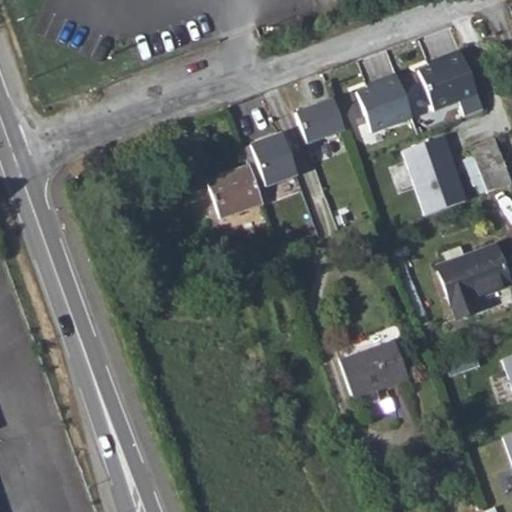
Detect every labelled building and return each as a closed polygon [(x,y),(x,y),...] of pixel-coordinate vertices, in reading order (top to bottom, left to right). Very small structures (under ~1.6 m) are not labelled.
[(482,112),(458,51),(440,59),(441,62),(417,72),(432,112),(464,100),(466,104),(459,107),(464,119),(482,112)] [(410,119),(394,75),(378,81),(380,85),(355,94),(370,134),(410,119)] [(294,114),(305,145),(341,132),(330,99),(314,104),(315,106),(294,114)] [(294,176),(280,134),(248,145),(263,187),(294,176)] [(468,149),(482,183),(485,192),(486,195),(510,185),(492,139),(468,149)] [(466,202),(443,141),(402,157),(425,217),(466,202)] [(178,165),(169,142),(149,150),(158,173),(178,165)] [(248,166),(205,181),(219,220),(262,205),(248,166)] [(485,192),(482,183),(476,185),(480,194),(485,192)] [(494,246),(463,257),(446,264),(435,268),(455,321),(475,313),(471,300),(509,286),(494,246)] [(442,254),(446,264),(463,257),(459,248),(442,254)] [(352,400),(359,397),(375,391),(407,380),(393,342),(338,362),(352,400)] [(511,355),(499,360),(511,395),(511,355)] [(375,391),(359,397),(367,420),(394,410),(390,399),(380,403),(375,391)] [(511,433),(502,437),(511,466),(511,433)] [(472,485),(455,443),(447,447),(463,488),(472,485)]
